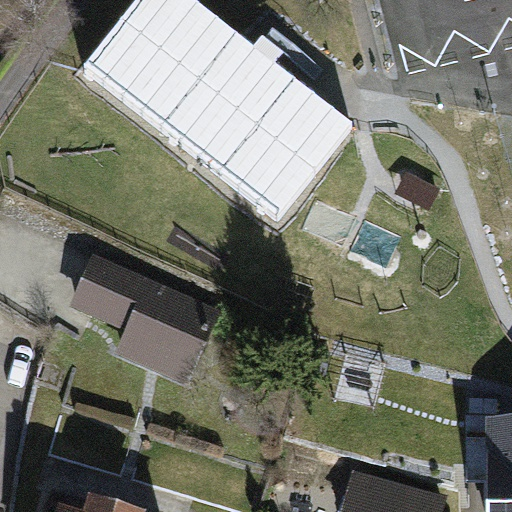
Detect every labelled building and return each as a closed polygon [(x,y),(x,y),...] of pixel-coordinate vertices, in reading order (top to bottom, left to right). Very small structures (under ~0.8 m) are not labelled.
[(204,0),(128,0),(77,64),(281,226),(362,126),(204,0)] [(220,315),(93,261),(70,314),(126,338),(117,359),(152,374),(188,390),(220,315)] [(511,511),(511,434),(490,434),(490,511),(511,511)] [(445,511),(448,504),(355,477),(345,511),(445,511)] [(84,510),(61,503),(57,511),(146,511),(147,510),(121,502),(89,492),(84,510)]
